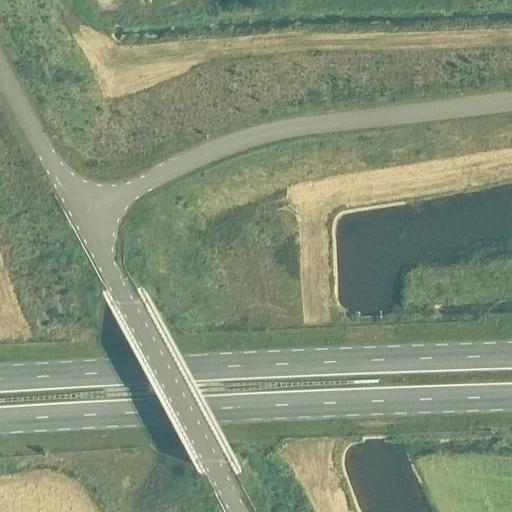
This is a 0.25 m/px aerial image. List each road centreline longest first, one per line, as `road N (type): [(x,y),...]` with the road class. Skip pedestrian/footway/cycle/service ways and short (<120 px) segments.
road 1 (primary): [(511,356),(0,380)]
road 2 (primary): [(0,421),(511,397)]
road 3 (unclassified): [(81,218),(265,133),(511,103)]
road 4 (unclassified): [(81,218),(237,511)]
road 5 (unclassified): [(0,68),(81,218)]
